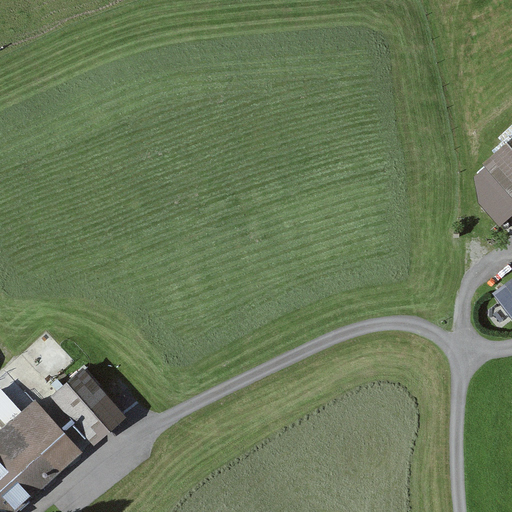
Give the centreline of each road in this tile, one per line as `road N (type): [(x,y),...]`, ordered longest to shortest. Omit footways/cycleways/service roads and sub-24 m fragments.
road 1 (track): [(460,362),(439,340),(407,331),(362,333),(146,432),(33,511)]
road 2 (unclassified): [(468,240),(463,511)]
road 3 (track): [(468,240),(455,122),(427,0)]
road 4 (track): [(0,345),(52,391),(81,370),(92,373),(146,432)]
